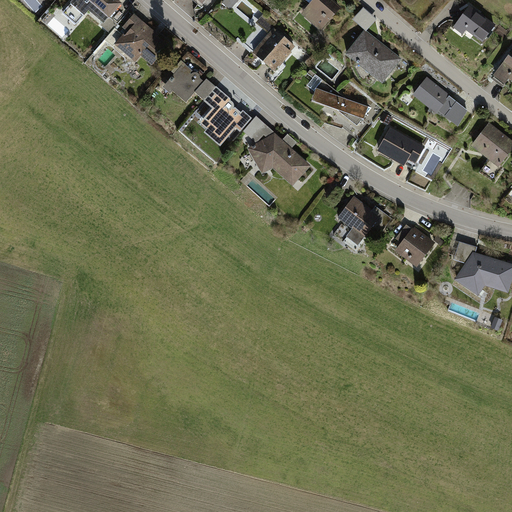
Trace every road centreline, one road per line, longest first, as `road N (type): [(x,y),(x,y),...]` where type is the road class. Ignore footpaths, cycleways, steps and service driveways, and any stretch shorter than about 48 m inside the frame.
road 1 (residential): [(511,236),(417,205),(344,162),(153,0)]
road 2 (track): [(9,511),(69,284)]
road 3 (residential): [(365,0),(511,122)]
